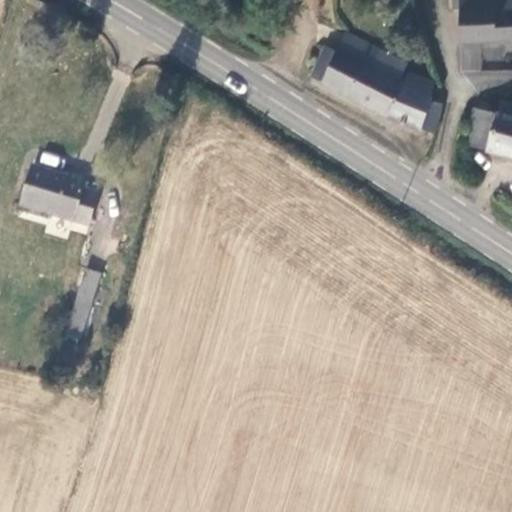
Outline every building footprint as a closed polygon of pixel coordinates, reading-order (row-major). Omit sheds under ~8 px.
[(511,40),(511,0),(454,0),(455,9),(460,9),(461,43),(511,40)] [(404,71),(407,65),(347,34),(338,52),(326,47),(311,76),(386,115),(436,133),(442,105),(431,103),(433,97),(430,97),(433,83),(404,71)] [(489,149),(511,154),(511,102),(504,100),(500,115),(475,109),(466,143),(489,149)] [(65,183),(28,172),(17,210),(87,229),(97,194),(82,189),(84,183),(67,178),(65,183)] [(103,272),(89,269),(80,300),(94,305),(103,272)] [(88,326),(94,305),(80,300),(74,322),(88,326)]
